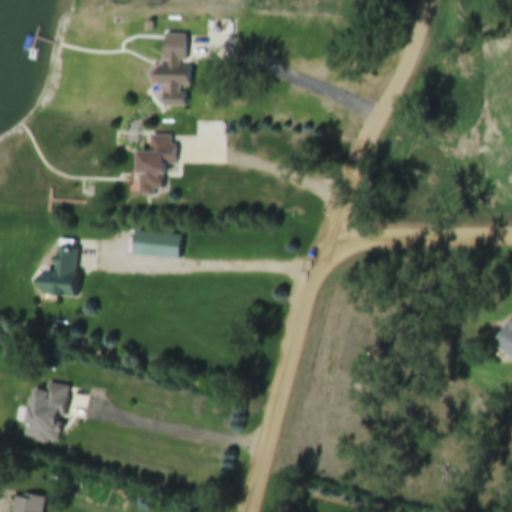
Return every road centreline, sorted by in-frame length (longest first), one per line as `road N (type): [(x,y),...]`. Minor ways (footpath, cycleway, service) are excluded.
road 1 (residential): [(249,511),(310,285),(419,45),(427,0)]
road 2 (residential): [(329,239),(511,236)]
